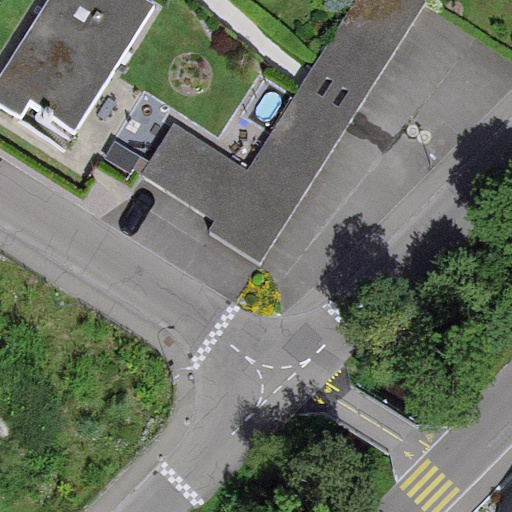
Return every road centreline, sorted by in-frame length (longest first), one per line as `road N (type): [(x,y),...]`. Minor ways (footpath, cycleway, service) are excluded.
road 1 (residential): [(0,193),(285,373)]
road 2 (residential): [(285,373),(511,149)]
road 3 (residential): [(140,511),(285,373)]
road 4 (residential): [(410,511),(511,406)]
